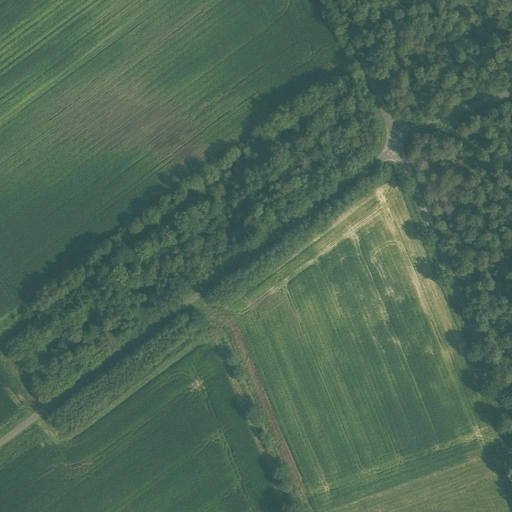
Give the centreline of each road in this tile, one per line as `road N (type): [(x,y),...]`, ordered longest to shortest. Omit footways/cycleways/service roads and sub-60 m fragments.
road 1 (unclassified): [(0,436),(397,144)]
road 2 (unclassified): [(397,144),(511,422)]
road 3 (unclassified): [(337,0),(397,144)]
road 4 (unclassified): [(397,144),(511,98)]
